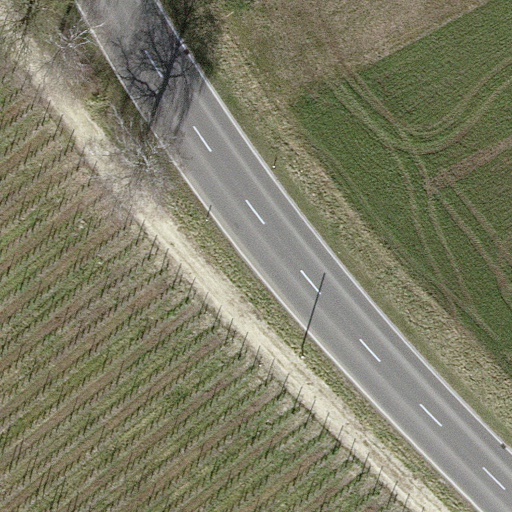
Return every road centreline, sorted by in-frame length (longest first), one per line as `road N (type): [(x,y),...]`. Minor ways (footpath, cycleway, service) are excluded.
road 1 (track): [(16,0),(172,231),(437,511)]
road 2 (primary): [(511,492),(313,282),(231,177),(118,0)]
